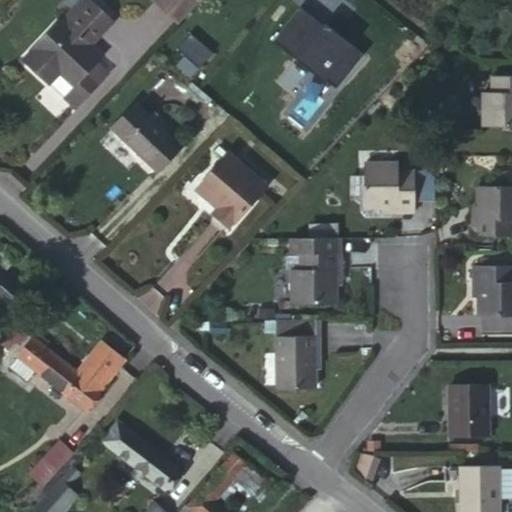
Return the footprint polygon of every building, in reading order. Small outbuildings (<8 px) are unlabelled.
[(80,0),(24,60),(50,84),(60,74),(74,86),(64,97),(76,108),(107,75),(96,64),(101,58),(87,44),(108,21),(86,0),(80,0)] [(195,0),(194,0),(150,0),(149,1),(174,23),(195,0)] [(201,65),(211,50),(188,34),(177,49),(201,65)] [(60,74),(50,84),(64,97),(74,86),(60,74)] [(511,76),(492,76),(491,92),(483,92),(482,125),(511,124),(511,76)] [(180,149),(134,105),(114,128),(159,170),(180,149)] [(267,187),(228,155),(198,190),(216,206),(218,207),(214,212),(229,225),(233,221),(236,223),(267,187)] [(365,207),(385,207),(395,207),(395,213),(414,212),(414,173),(399,173),(399,163),(366,164),(365,207)] [(511,186),(477,187),(478,205),(477,216),(472,216),(472,235),(511,234),(511,186)] [(340,272),(340,239),(291,240),(291,253),(301,253),(300,271),(291,271),(291,303),(334,302),(334,282),(334,272),(340,272)] [(13,260),(1,250),(0,250),(0,299),(9,307),(24,289),(4,271),(13,260)] [(511,269),(474,268),(473,285),(478,285),(478,295),(478,314),(511,313),(511,269)] [(319,335),(318,315),(278,316),(278,336),(276,337),(277,387),(315,387),(315,367),(314,335),(319,335)] [(18,321),(10,331),(22,340),(30,330),(18,321)] [(22,340),(10,331),(1,341),(13,352),(22,340)] [(34,337),(45,347),(51,340),(39,331),(34,337)] [(100,389),(77,372),(45,347),(34,337),(18,357),(35,370),(84,409),(100,389)] [(103,339),(77,372),(100,389),(125,357),(103,339)] [(18,357),(9,367),(27,381),(28,379),(35,370),(18,357)] [(162,417),(182,394),(167,381),(147,406),(162,417)] [(487,383),(449,384),(450,436),(488,435),(487,383)] [(180,469),(117,422),(102,442),(165,489),(180,469)] [(33,468),(45,479),(71,451),(59,440),(33,468)] [(370,455),(362,454),(356,470),(363,475),(370,455)] [(263,487),(224,455),(203,480),(222,496),(234,482),(254,498),(263,487)] [(469,466),(445,468),(446,483),(462,482),(462,511),(498,511),(497,465),(469,466)] [(79,473),(71,467),(36,506),(42,511),(59,511),(77,492),(68,485),(79,473)] [(240,511),(222,496),(203,480),(191,494),(211,511),(240,511)] [(145,511),(165,511),(155,502),(145,511)]
